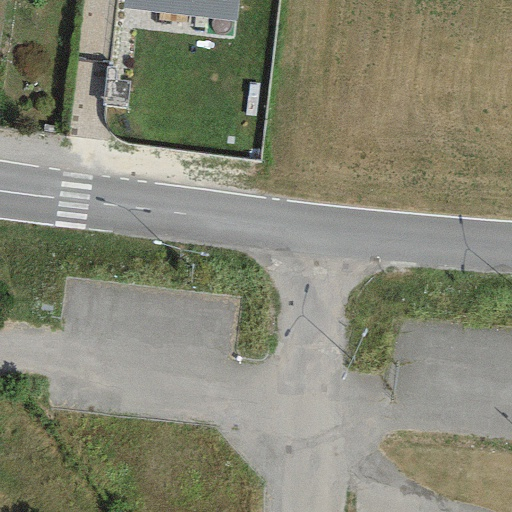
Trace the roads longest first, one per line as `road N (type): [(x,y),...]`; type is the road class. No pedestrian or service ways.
road 1 (tertiary): [(0,191),(309,233)]
road 2 (unclassified): [(306,511),(309,233)]
road 3 (tertiary): [(309,233),(511,249)]
